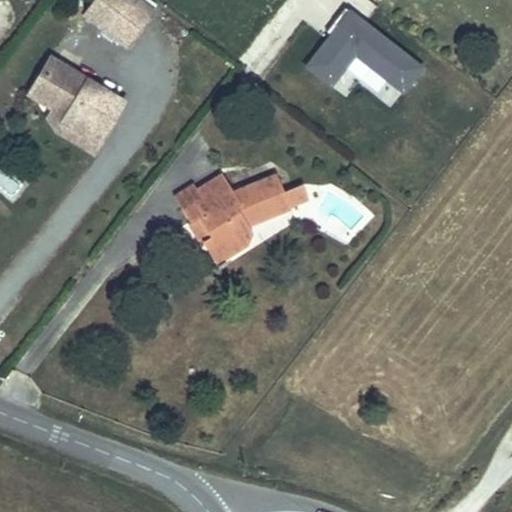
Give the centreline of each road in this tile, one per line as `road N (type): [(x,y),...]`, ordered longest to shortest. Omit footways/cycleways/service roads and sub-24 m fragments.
road 1 (unknown): [(0,285),(97,176),(150,94),(159,68),(152,41)]
road 2 (secondary): [(208,511),(165,475),(0,411)]
